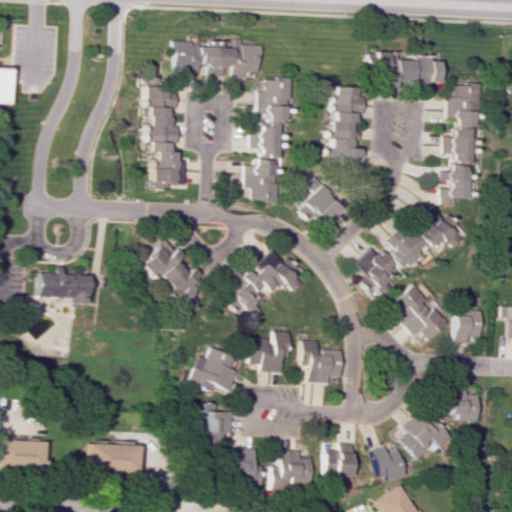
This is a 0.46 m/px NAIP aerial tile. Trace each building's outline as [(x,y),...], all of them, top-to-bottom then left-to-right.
[(168,42),(166,72),(198,74),(198,67),(202,67),(201,75),(218,76),(218,65),(228,66),(227,76),(241,77),(242,70),(255,71),(257,45),(237,43),(237,38),(230,38),(229,47),(168,42)] [(437,51),(427,51),(427,55),(410,55),(410,59),(393,59),(393,51),(371,51),(370,72),(383,72),(383,86),(427,87),(427,82),(436,82),(437,51)] [(450,83),(449,96),(443,96),(442,117),(452,117),(452,133),(440,132),(439,153),(450,153),(449,161),(467,162),(467,154),(473,154),(474,138),(468,138),(468,122),(476,122),(478,85),(450,83)] [(166,84),(136,91),(140,106),(141,106),(145,123),(137,125),(141,141),(144,152),(149,150),(151,159),(141,161),(147,190),(161,187),(161,186),(179,181),(174,160),(172,161),(170,150),(165,151),(163,143),(173,141),(169,125),(166,126),(162,109),(171,106),(166,84)] [(319,162),(354,166),(356,148),(347,147),(348,139),(354,139),(355,131),(348,130),(349,121),(352,122),(353,113),(358,113),(360,96),(353,95),(354,87),(333,85),(332,96),(327,95),(325,111),(330,111),(328,129),(325,128),(324,146),(321,145),(319,162)] [(310,192),(292,208),(304,222),(311,216),(320,227),(340,209),(311,176),(303,184),(310,192)] [(460,232),(446,215),(437,217),(428,206),(416,216),(422,223),(413,230),(402,232),(391,242),(385,251),(370,254),(365,248),(347,262),(357,275),(354,280),(365,292),(369,295),(386,291),(384,282),(379,276),(387,263),(396,269),(403,267),(416,256),(414,250),(418,245),(423,248),(429,243),(443,240),(450,245),(453,242),(460,232)] [(136,262),(163,288),(160,291),(182,313),(192,302),(181,291),(196,277),(185,266),(181,271),(171,261),(177,255),(168,247),(163,253),(153,243),(136,262)] [(250,292),(256,287),(264,290),(272,283),(285,288),(288,290),(296,283),(289,274),(292,266),(283,256),(278,261),(267,249),(256,259),(251,274),(242,271),(237,274),(230,272),(214,286),(224,297),(222,303),(231,313),(245,318),(255,309),(247,301),(250,292)] [(82,303),(83,274),(57,273),(58,266),(51,265),(51,272),(34,271),(33,296),(65,297),(65,302),(82,303)] [(443,321),(423,299),(429,294),(418,282),(411,288),(407,283),(382,306),(390,315),(417,344),(443,321)] [(456,315),(449,315),(448,342),(474,342),(475,310),(456,309),(456,315)] [(275,371),(275,355),(283,356),(284,330),(268,330),(268,338),(243,337),(242,363),(254,363),(254,371),(275,371)] [(336,376),(336,349),(312,349),(313,340),(295,340),(294,365),(302,365),(301,382),(323,382),(323,375),(336,376)] [(229,370),(223,368),(228,355),(203,347),(200,358),(191,354),(182,382),(220,395),(229,370)] [(445,414),(451,414),(451,419),(471,420),(471,394),(459,393),(459,386),(445,386),(445,414)] [(223,432),(224,411),(208,410),(208,403),(183,402),(183,418),(196,418),(195,441),(216,442),(217,432),(223,432)] [(392,439),(411,459),(425,445),(429,450),(443,436),(426,418),(422,422),(412,412),(397,426),(402,431),(392,439)] [(0,466),(41,468),(42,438),(0,437),(0,466)] [(347,443),(333,442),(333,449),(317,448),(317,475),(346,476),(347,443)] [(132,474),(133,444),(83,443),(83,473),(132,474)] [(366,449),(374,480),(399,474),(392,449),(380,452),(379,446),(366,449)] [(247,447),(225,447),(224,474),(237,474),(236,489),(252,489),(253,464),(246,464),(247,447)] [(303,452),(270,453),(271,489),(279,489),(279,482),(304,481),(303,452)] [(411,511),(394,484),(369,500),(376,511),(411,511)]
